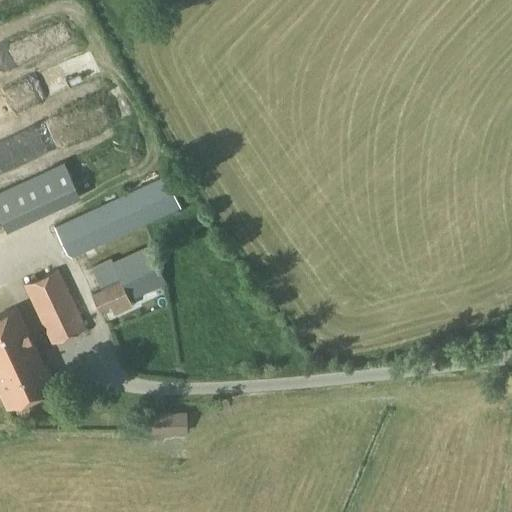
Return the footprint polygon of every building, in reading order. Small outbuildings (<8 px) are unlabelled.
[(0,215),(6,228),(79,195),(64,162),(0,191),(0,215)] [(68,258),(159,216),(181,206),(166,173),(52,225),(68,258)] [(121,279),(120,279),(111,258),(94,266),(103,287),(90,293),(98,311),(106,308),(109,313),(112,311),(113,313),(133,305),(121,279)] [(128,276),(137,294),(166,281),(158,262),(128,276)] [(51,344),(86,327),(57,267),(23,283),(51,344)] [(0,398),(5,409),(55,385),(17,305),(0,312),(0,398)]
